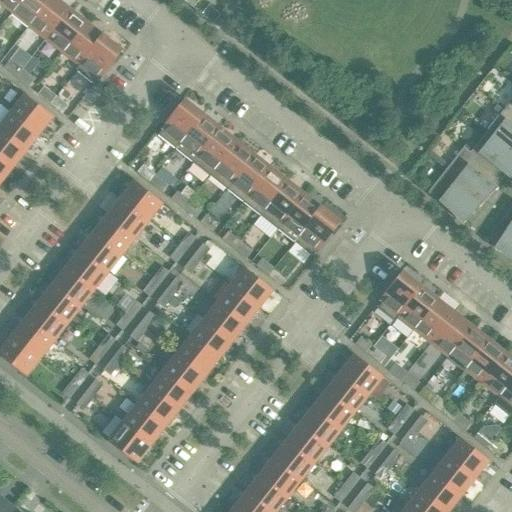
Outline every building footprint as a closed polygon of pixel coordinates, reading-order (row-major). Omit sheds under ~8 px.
[(0,0),(0,2),(12,12),(21,0),(0,0)] [(29,26),(49,0),(21,0),(12,12),(29,26)] [(46,39),(69,10),(57,0),(49,0),(29,26),(46,39)] [(63,52),(86,23),(69,10),(46,39),(63,52)] [(76,71),(103,36),(86,23),(63,52),(79,65),(75,70),(76,71)] [(115,62),(121,55),(119,53),(121,50),(103,36),(76,71),(94,85),(113,60),(115,62)] [(22,70),(10,60),(4,67),(16,77),(22,70)] [(34,79),(22,70),(16,77),(28,87),(34,79)] [(511,85),(509,89),(511,91),(511,98),(503,110),(511,116),(511,85)] [(56,96),(44,87),(38,94),(50,104),(56,96)] [(53,117),(24,94),(9,113),(38,135),(53,117)] [(62,113),(68,106),(56,96),(50,104),(62,113)] [(175,149),(202,115),(184,101),(182,103),(180,102),(175,109),(177,110),(158,135),(175,149)] [(511,116),(503,110),(497,105),(492,111),(498,116),(486,132),(511,152),(511,116)] [(38,135),(9,113),(0,124),(0,132),(25,152),(38,135)] [(192,162),(219,128),(202,115),(175,149),(192,162)] [(209,176),(236,141),(219,128),(192,162),(209,176)] [(25,152),(0,132),(0,159),(12,169),(25,152)] [(511,171),(511,152),(486,132),(473,148),(467,142),(463,148),(502,179),(507,172),(509,174),(511,171)] [(226,189),(253,155),(236,141),(209,176),(226,189)] [(502,179),(463,148),(445,170),(485,201),(487,198),(497,187),(496,186),(502,179)] [(243,202),(270,168),(253,155),(226,189),(243,202)] [(0,184),(12,169),(0,159),(0,184)] [(154,174),(143,165),(137,172),(148,182),(154,174)] [(260,216),(287,182),(270,168),(243,202),(260,216)] [(485,201),(445,170),(427,193),(434,198),(435,198),(439,201),(463,224),(472,214),(473,215),(485,201)] [(167,184),(155,174),(154,174),(148,182),(161,192),(167,184)] [(163,204),(134,181),(119,199),(148,222),(163,204)] [(277,229),(304,195),(287,182),(260,216),(277,229)] [(183,209),(189,201),(177,192),(171,199),(183,209)] [(294,242),(321,208),(304,195),(277,229),(294,242)] [(148,222),(119,199),(105,217),(134,240),(148,222)] [(201,211),(189,201),(183,209),(195,218),(201,211)] [(312,256),(331,232),(333,234),(339,226),(337,225),(339,222),(321,208),(294,242),(312,256)] [(218,224),(206,215),(200,222),(212,232),(218,224)] [(134,240),(105,217),(92,234),(121,257),(134,240)] [(511,222),(511,221),(499,236),(501,237),(493,248),(511,260),(511,222)] [(240,241),(228,232),(222,239),(234,249),(240,241)] [(185,251),(195,239),(187,233),(178,245),(185,251)] [(121,257),(92,234),(78,251),(107,274),(121,257)] [(246,258),(252,251),(240,241),(234,249),(246,258)] [(199,262),(209,250),(202,244),(192,257),(199,262)] [(175,263),(185,251),(178,245),(168,258),(175,263)] [(107,274),(78,251),(65,268),(94,291),(107,274)] [(190,274),(199,262),(192,257),(182,269),(190,274)] [(274,268),(261,258),(256,266),(268,275),(274,268)] [(158,285),(168,273),(160,267),(151,279),(158,285)] [(94,291),(65,268),(51,285),(81,308),(94,291)] [(273,291),(244,268),(230,285),(259,308),(273,291)] [(286,278),(274,268),(268,275),(280,285),(286,278)] [(393,321),(420,286),(402,272),(400,275),(398,273),(392,281),(394,282),(375,306),(393,321)] [(173,296),(182,284),(175,278),(165,290),(173,296)] [(149,297),(158,285),(151,279),(141,292),(149,297)] [(81,308),(51,285),(38,302),(67,325),(81,308)] [(259,308),(230,285),(217,302),(246,325),(259,308)] [(414,329),(437,300),(420,286),(393,321),(394,321),(398,317),(414,329)] [(163,308),(173,296),(165,290),(156,303),(163,308)] [(431,343),(454,313),(437,300),(414,329),(431,343)] [(131,319),(141,307),(134,301),(124,313),(131,319)] [(67,325),(38,302),(25,319),(54,342),(67,325)] [(246,325),(217,302),(203,319),(232,342),(246,325)] [(146,330),(155,318),(148,312),(138,324),(146,330)] [(122,331),(131,319),(124,313),(115,326),(122,331)] [(448,356),(471,326),(454,313),(431,343),(448,356)] [(54,342),(25,319),(12,334),(42,357),(54,342)] [(232,342),(203,319),(190,336),(219,359),(232,342)] [(136,342),(146,330),(138,324),(129,337),(136,342)] [(465,369),(488,340),(471,326),(448,356),(465,369)] [(42,357),(12,334),(0,350),(0,353),(14,364),(12,367),(25,378),(42,357)] [(105,353),(114,341),(107,335),(97,347),(105,353)] [(219,359),(190,336),(176,353),(205,376),(219,359)] [(373,346),(361,337),(355,344),(367,354),(373,346)] [(482,383),(505,353),(488,340),(465,369),(482,383)] [(119,364),(129,352),(121,346),(112,358),(119,364)] [(385,356),(373,346),(367,354),(379,363),(385,356)] [(95,365),(105,353),(97,347),(88,359),(95,365)] [(205,376),(176,353),(163,370),(192,393),(205,376)] [(499,396),(511,379),(511,358),(505,353),(482,383),(499,396)] [(383,377),(354,354),(340,372),(369,395),(383,377)] [(109,376),(119,364),(112,358),(102,371),(109,376)] [(401,380),(407,373),(395,363),(389,371),(401,380)] [(79,386),(88,374),(81,368),(71,381),(79,386)] [(192,393),(163,370),(150,387),(179,410),(192,393)] [(369,395),(340,372),(326,389),(355,412),(369,395)] [(419,383),(407,373),(401,380),(413,390),(419,383)] [(93,397),(102,385),(95,379),(86,392),(93,397)] [(510,417),(511,414),(511,379),(499,396),(493,404),(510,417)] [(69,399),(79,386),(71,381),(62,393),(69,399)] [(436,396),(424,386),(418,394),(430,404),(436,396)] [(179,410),(150,387),(136,404),(165,427),(179,410)] [(355,412),(326,389),(313,406),(342,429),(355,412)] [(83,410),(93,397),(86,392),(76,404),(83,410)] [(458,413),(445,403),(440,411),(452,421),(458,413)] [(165,427),(136,404),(123,421),(152,444),(165,427)] [(403,423),(413,411),(406,405),(396,417),(403,423)] [(342,429),(313,406),(299,423),(329,446),(342,429)] [(470,423),(458,413),(452,421),(464,430),(470,423)] [(417,434),(427,422),(420,416),(410,428),(417,434)] [(394,435),(403,423),(396,417),(386,430),(394,435)] [(152,444),(123,421),(107,442),(120,452),(122,449),(138,462),(152,444)] [(329,446),(299,423),(286,440),(315,463),(329,446)] [(408,446),(417,434),(410,428),(400,441),(408,446)] [(492,440),(479,430),(473,438),(486,447),(492,440)] [(475,478),(489,461),(459,438),(445,455),(475,478)] [(376,457),(386,445),(379,439),(369,451),(376,457)] [(315,463),(286,440),(273,457),(302,480),(315,463)] [(504,450),(492,440),(486,447),(498,457),(504,450)] [(390,468),(400,456),(393,450),(383,462),(390,468)] [(367,469),(376,457),(369,451),(360,464),(367,469)] [(475,478),(445,455),(432,472),(461,495),(475,478)] [(302,480),(273,457),(259,474),(288,496),(289,496),(302,480)] [(381,480),(390,468),(383,462),(374,475),(381,480)] [(447,511),(448,511),(461,495),(432,472),(419,489),(447,511)] [(276,511),(288,496),(259,474),(259,473),(246,491),(273,511),(276,511)] [(350,491),(359,479),(352,473),(342,485),(350,491)] [(364,502),(373,490),(366,484),(356,496),(364,502)] [(340,503),(350,491),(342,485),(333,497),(340,503)] [(447,511),(419,489),(405,506),(412,511),(447,511)] [(273,511),(246,491),(233,508),(238,511),(273,511)] [(351,511),(355,511),(364,502),(356,496),(347,509),(351,511)] [(10,511),(14,509),(13,508),(0,497),(0,511),(10,511)]
